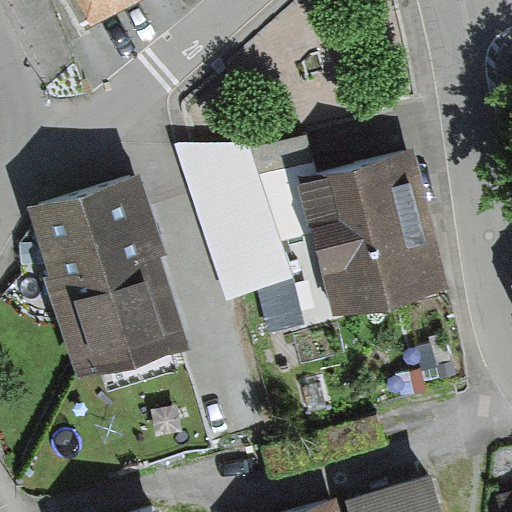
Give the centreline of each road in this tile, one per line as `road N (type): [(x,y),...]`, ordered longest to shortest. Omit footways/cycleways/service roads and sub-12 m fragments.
road 1 (residential): [(53,511),(169,478),(264,485),(469,427),(511,401)]
road 2 (residential): [(43,157),(242,0)]
road 3 (residential): [(482,233),(453,14)]
road 4 (residential): [(511,358),(491,308),(482,233)]
